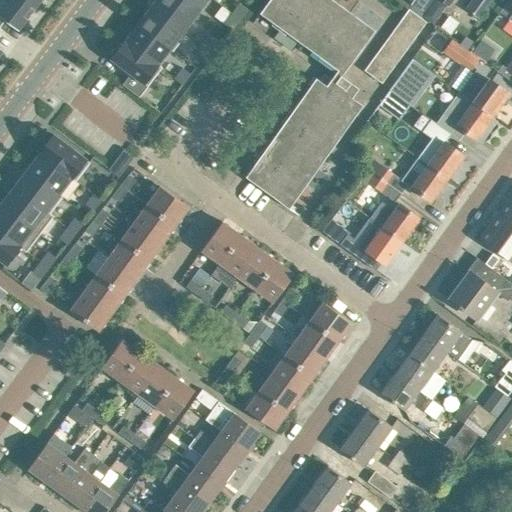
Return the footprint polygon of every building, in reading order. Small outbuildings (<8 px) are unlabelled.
[(18,31),(39,3),(35,0),(4,0),(7,2),(0,11),(0,25),(4,20),(18,31)] [(183,29),(195,13),(178,0),(157,0),(152,7),(182,30),(183,29)] [(178,0),(195,13),(205,0),(178,0)] [(349,102),(352,97),(358,88),(341,76),(344,73),(339,70),(367,32),(323,0),(269,0),(260,13),(338,70),(326,85),(316,78),(245,177),(298,215),(298,214),(285,205),(355,106),(349,102)] [(422,14),(432,0),(413,0),(410,4),(422,14)] [(478,18),(491,0),(471,0),(465,9),(478,18)] [(240,4),(232,14),(240,20),(248,10),(240,4)] [(182,30),(152,7),(139,24),(169,47),(169,48),(172,51),(187,32),(183,29),(182,30)] [(382,83),(426,22),(409,9),(364,70),(382,83)] [(232,30),(240,20),(232,14),(224,24),(232,30)] [(169,47),(139,24),(126,41),(156,65),(157,64),(169,48),(169,47)] [(209,34),(201,44),(209,50),(217,40),(209,34)] [(161,67),(157,64),(156,65),(126,41),(125,40),(111,59),(131,74),(123,85),(134,93),(143,82),(147,86),(161,67)] [(471,70),(479,59),(456,43),(449,53),(471,70)] [(201,61),(209,50),(201,44),(193,55),(201,61)] [(182,68),(174,78),(182,85),(190,74),(182,68)] [(493,117),(509,94),(476,70),(460,93),(473,102),(493,117)] [(389,89),(378,104),(400,120),(405,114),(411,106),(389,89)] [(476,140),(493,117),(473,102),(456,125),(476,140)] [(447,179),(464,156),(445,142),(451,134),(447,131),(433,120),(431,121),(421,113),(413,124),(431,137),(416,157),(427,165),(447,179)] [(39,154),(40,154),(41,153),(71,176),(70,177),(75,181),(89,162),(53,135),(39,154)] [(134,158),(124,150),(114,164),(124,171),(134,158)] [(41,153),(40,154),(28,171),(58,194),(58,193),(70,177),(71,176),(41,153)] [(430,202),(447,179),(427,165),(416,157),(401,179),(407,183),(406,185),(430,202)] [(375,174),(382,165),(374,159),(367,168),(369,169),(375,174)] [(401,179),(383,166),(377,175),(401,192),(406,185),(407,183),(401,179)] [(366,187),(375,174),(369,169),(359,182),(366,187)] [(58,194),(28,171),(15,188),(49,214),(49,213),(62,196),(58,193),(58,194)] [(136,180),(129,174),(120,185),(127,190),(136,180)] [(401,192),(377,175),(371,183),(395,201),(401,192)] [(119,201),(127,190),(120,185),(112,196),(119,201)] [(188,207),(160,186),(147,204),(175,225),(188,207)] [(49,214),(15,188),(2,205),(39,234),(53,216),(49,213),(49,214)] [(93,210),(102,200),(94,194),(86,204),(93,210)] [(511,199),(510,198),(500,212),(511,220),(511,199)] [(402,241),(419,218),(398,203),(394,209),(383,202),(371,218),(402,241)] [(175,225),(147,204),(134,222),(162,243),(175,225)] [(39,234),(2,205),(0,206),(0,230),(20,246),(19,247),(26,252),(39,234)] [(109,214),(102,208),(94,219),(101,225),(109,214)] [(511,220),(500,212),(490,225),(511,241),(511,220)] [(75,234),(83,223),(75,217),(67,228),(75,234)] [(385,264),(402,241),(371,218),(363,230),(373,238),(365,250),(385,264)] [(92,235),(101,225),(94,219),(85,230),(92,235)] [(162,243),(134,222),(121,240),(150,260),(162,243)] [(219,263),(240,235),(222,222),(201,250),(219,263)] [(480,240),(479,242),(485,247),(487,245),(511,262),(511,241),(490,225),(480,240)] [(67,244),(75,234),(67,228),(59,238),(67,244)] [(0,230),(0,259),(6,264),(19,247),(20,246),(0,230)] [(237,276),(258,247),(240,235),(219,263),(237,276)] [(150,260),(121,240),(109,257),(137,278),(150,260)] [(83,248),(76,242),(67,253),(74,259),(83,248)] [(255,289),(275,260),(258,247),(237,276),(255,289)] [(48,268),(56,258),(48,252),(40,262),(48,268)] [(66,269),(74,259),(67,253),(59,264),(66,269)] [(492,254),(485,263),(491,268),(499,258),(492,254)] [(137,278),(109,257),(96,275),(124,295),(137,278)] [(273,302),(293,273),(275,260),(255,289),(273,302)] [(508,301),(511,294),(511,283),(491,268),(485,263),(480,260),(471,272),(470,271),(449,299),(477,319),(496,292),(508,301)] [(41,278),(48,268),(40,262),(33,272),(41,278)] [(198,269),(191,279),(202,287),(209,277),(198,269)] [(124,295),(96,275),(83,292),(112,313),(124,295)] [(55,283),(48,277),(40,288),(47,293),(55,283)] [(202,288),(191,280),(186,287),(197,295),(202,288)] [(213,296),(202,288),(197,295),(208,303),(213,296)] [(297,294),(290,289),(282,300),(289,305),(297,294)] [(112,313),(83,292),(70,310),(99,331),(112,313)] [(281,316),(289,305),(282,300),(274,311),(281,316)] [(351,323),(323,302),(310,320),(338,341),(351,323)] [(237,313),(226,305),(221,312),(232,320),(237,313)] [(248,321),(237,313),(232,320),(243,328),(248,321)] [(472,339),(461,331),(438,314),(423,334),(447,352),(457,359),(458,358),(472,339)] [(258,337),(267,326),(259,320),(251,331),(258,337)] [(338,341),(310,320),(297,338),(326,358),(338,341)] [(250,347),(258,337),(251,331),(243,342),(250,347)] [(447,352),(423,334),(409,353),(433,371),(447,352)] [(326,358),(297,338),(284,355),(313,376),(326,358)] [(120,380),(140,352),(122,339),(102,367),(120,380)] [(137,393),(158,364),(140,352),(120,380),(137,393)] [(419,390),(433,371),(409,353),(395,373),(419,390)] [(233,371),(241,360),(234,355),(226,366),(233,371)] [(313,376),(284,355),(272,373),(300,394),(313,376)] [(494,387),(507,397),(511,389),(511,361),(509,359),(500,371),(504,373),(494,387)] [(155,406),(175,377),(158,364),(137,393),(155,406)] [(225,382),(233,371),(226,366),(218,377),(225,382)] [(300,394),(272,373),(259,391),(287,411),(300,394)] [(442,407),(419,390),(395,373),(380,393),(404,410),(411,401),(434,419),(442,407)] [(173,419),(194,390),(175,377),(155,406),(173,419)] [(205,419),(221,431),(247,450),(260,431),(202,389),(196,397),(212,409),(205,419)] [(287,411),(259,391),(246,409),(274,429),(287,411)] [(488,397),(481,407),(496,418),(503,408),(488,397)] [(103,414),(87,402),(82,410),(98,421),(103,414)] [(493,447),(511,421),(511,402),(483,440),(493,447)] [(485,432),(496,418),(481,407),(477,404),(466,418),(485,432)] [(92,417),(74,405),(67,414),(85,427),(92,417)] [(377,446),(391,426),(368,409),(354,429),(377,446)] [(104,426),(109,418),(103,414),(98,421),(104,426)] [(477,435),(463,424),(453,438),(450,436),(443,446),(460,458),(477,435)] [(129,441),(134,433),(123,426),(118,433),(129,441)] [(247,450),(221,431),(215,439),(201,429),(194,438),(234,467),(247,450)] [(363,466),(377,446),(354,429),(339,449),(363,466)] [(145,441),(134,433),(129,441),(140,449),(145,441)] [(47,482),(66,455),(57,449),(60,444),(51,437),(28,469),(47,482)] [(234,467),(194,438),(188,446),(203,457),(196,466),(222,485),(234,467)] [(64,495),(94,454),(86,448),(75,462),(66,455),(47,482),(64,495)] [(132,450),(124,462),(135,471),(144,459),(132,450)] [(399,450),(393,458),(405,466),(411,458),(399,450)] [(82,508),(101,481),(111,467),(102,461),(94,454),(64,495),(82,508)] [(405,466),(393,458),(387,465),(399,474),(405,466)] [(222,485),(196,466),(190,475),(175,464),(169,474),(208,503),(222,485)] [(336,503),(351,483),(327,466),(313,485),(336,503)] [(374,471),(366,481),(389,498),(397,487),(374,471)] [(87,511),(105,511),(129,480),(120,474),(110,488),(101,481),(82,508),(87,511)] [(201,511),(208,503),(169,474),(163,481),(177,492),(170,502),(184,511),(201,511)] [(308,511),(329,511),(336,503),(313,485),(299,505),(308,511)] [(184,511),(170,502),(164,510),(150,500),(143,509),(147,511),(184,511)]
